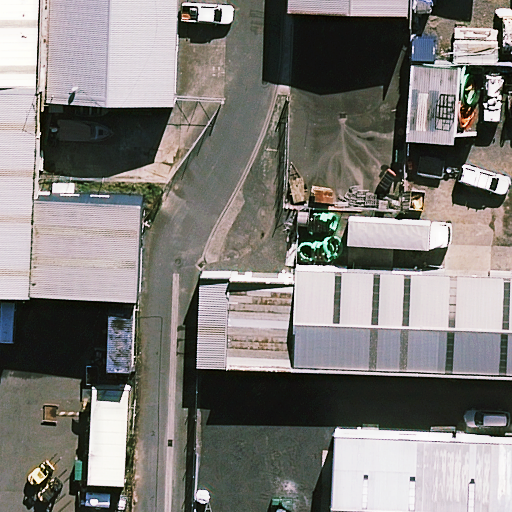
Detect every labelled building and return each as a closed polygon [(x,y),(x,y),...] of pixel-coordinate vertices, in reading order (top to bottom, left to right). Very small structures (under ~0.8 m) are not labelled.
[(39,0),(0,0),(0,279),(31,281),(34,175),(37,75),(39,0)] [(181,0),(39,0),(37,75),(179,79),(181,0)] [(511,129),(511,81),(469,79),(469,66),(417,63),(414,137),(460,139),(461,127),(511,129)] [(34,175),(31,281),(135,284),(138,178),(34,175)] [(511,255),(297,249),(294,344),(511,350),(511,255)] [(511,511),(511,412),(338,407),(335,511),(511,511)] [(218,511),(219,471),(195,471),(194,511),(218,511)]
